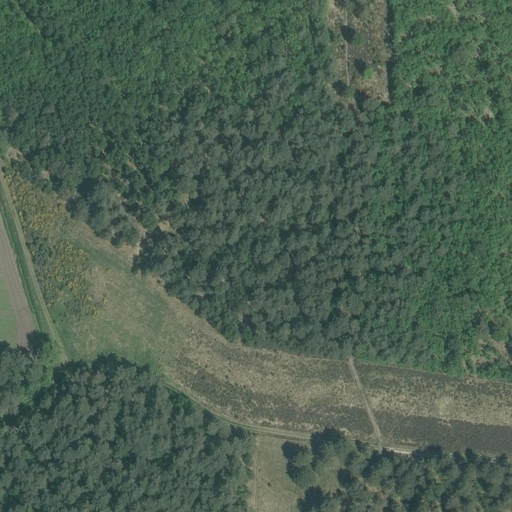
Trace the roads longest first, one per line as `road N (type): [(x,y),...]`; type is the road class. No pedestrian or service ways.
road 1 (track): [(0,433),(58,395),(68,378),(0,158)]
road 2 (track): [(383,449),(241,424)]
road 3 (track): [(511,461),(383,449)]
